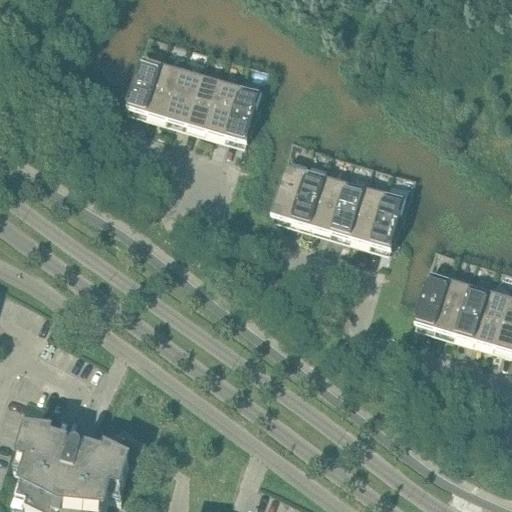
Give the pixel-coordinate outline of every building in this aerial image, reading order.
[(128,114),(138,117),(140,110),(151,113),(163,73),(164,73),(168,61),(165,60),(161,73),(142,68),(128,114)] [(179,122),(190,125),(202,85),(204,85),(207,73),(204,72),(200,85),(182,80),(168,126),(177,129),(179,122)] [(164,74),(164,73),(163,73),(151,113),(161,116),(159,123),(168,126),(182,80),(164,74)] [(240,97),(222,92),(208,138),(217,140),(219,133),(230,137),(242,96),(243,97),(247,84),(244,84),(240,97)] [(190,125),(201,128),(199,135),(208,138),(222,92),(203,86),(204,85),(202,85),(190,125)] [(241,140),(239,147),(248,149),(262,103),(243,98),(243,97),(242,96),(230,137),(241,140)] [(274,216),(272,221),(282,224),(284,217),(295,220),(307,180),(308,181),(312,168),(309,167),(305,181),(286,175),(280,193),(278,201),(274,216)] [(326,187),(312,233),(322,236),(324,229),(334,232),(346,192),(348,192),(351,180),(348,179),(344,192),(326,187)] [(307,180),(295,220),(305,223),(303,230),(312,233),(326,187),(308,182),(308,181),(307,180)] [(366,199),(352,245),(361,247),(363,240),(374,244),(386,203),(387,204),(388,201),(391,192),(388,191),(384,204),(366,199)] [(346,192),(334,232),(345,235),(343,242),(352,245),(366,199),(347,193),(348,192),(346,192)] [(386,203),(374,244),(385,247),(383,254),(392,256),(394,252),(395,249),(398,237),(399,233),(401,229),(406,210),(407,207),(388,201),(387,204),(386,203)] [(452,289),(455,277),(452,276),(448,289),(429,283),(416,329),(426,332),(428,325),(438,329),(450,288),(452,289)] [(495,288),(492,287),(488,301),(470,295),(456,341),(465,344),(467,337),(478,340),(490,300),(491,301),(495,288)] [(451,290),(452,289),(450,288),(438,329),(449,332),(447,339),(456,341),(470,295),(451,290)] [(491,301),(490,300),(478,340),(489,343),(487,350),(496,353),(509,307),(491,301)] [(511,307),(509,307),(496,353),(505,356),(507,349),(511,350),(511,307)] [(106,511),(108,507),(121,510),(122,498),(122,497),(129,471),(108,460),(106,466),(93,462),(92,459),(92,457),(90,454),(89,452),(87,450),(85,449),(82,448),(80,447),(77,446),(74,447),(72,447),(69,448),(67,449),(65,451),(63,453),(50,449),(52,444),(28,442),(20,467),(19,467),(14,478),(26,482),(17,511),(16,511),(106,511)]
